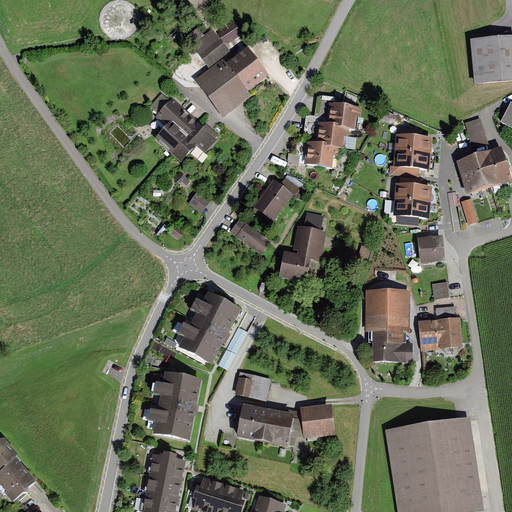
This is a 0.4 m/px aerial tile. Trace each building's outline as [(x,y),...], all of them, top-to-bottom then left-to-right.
[(233,22),(215,33),(225,45),(241,34),(233,22)] [(191,45),(209,69),(230,53),(225,45),(215,33),(212,29),(191,45)] [(474,85),(511,81),(511,35),(470,39),(474,85)] [(247,93),(268,78),(247,50),(227,65),(224,60),(195,81),(224,119),(251,98),(247,93)] [(165,129),(156,140),(181,162),(196,146),(205,154),(220,137),(206,123),(203,126),(173,99),(171,101),(162,94),(150,107),(158,114),(156,117),(159,120),(157,122),(165,129)] [(318,124),(327,125),(329,106),(334,106),(335,97),(320,95),(317,117),(306,115),(302,144),(298,144),(296,156),(306,157),(307,143),(316,144),(318,124)] [(511,102),(501,122),(511,127),(511,102)] [(334,106),(329,106),(327,125),(337,126),(337,129),(349,130),(355,131),(356,118),(360,118),(361,109),(334,106)] [(465,123),(476,156),(491,151),(480,119),(465,123)] [(318,124),(316,144),(332,146),(332,149),(339,150),(343,150),(344,137),(348,138),(349,130),(337,129),(337,126),(327,125),(318,124)] [(396,136),(395,153),(431,156),(432,140),(396,136)] [(306,157),(305,166),(332,169),(333,157),(338,157),(339,150),(332,149),(332,146),(316,144),(307,143),(306,157)] [(501,148),(491,151),(476,156),(456,162),(466,195),(511,181),(501,148)] [(429,171),(431,156),(395,153),(393,168),(391,168),(390,175),(419,177),(419,170),(429,171)] [(174,179),(185,188),(191,181),(180,171),(174,179)] [(339,193),(342,195),(350,181),(346,179),(339,193)] [(396,185),(395,200),(431,203),(432,189),(424,188),(425,181),(400,179),(399,185),(396,185)] [(274,182),(254,209),(273,223),(293,195),(298,198),(303,192),(289,181),(283,189),(274,182)] [(456,192),(448,193),(450,208),(458,206),(456,192)] [(189,205),(202,214),(210,203),(197,194),(189,205)] [(430,220),(431,203),(395,200),(393,217),(397,218),(396,225),(419,227),(420,220),(430,220)] [(470,200),(462,202),(468,225),(477,222),(470,200)] [(284,251),(279,275),(307,280),(309,272),(311,272),(312,269),(314,260),(321,261),(327,232),(319,231),(322,217),(308,215),(306,228),(298,227),(294,249),(299,250),(298,254),(284,251)] [(240,222),(231,234),(259,255),(268,243),(240,222)] [(184,234),(174,226),(169,233),(179,241),(184,234)] [(418,240),(421,265),(446,262),(443,237),(418,240)] [(448,283),(433,285),(435,300),(450,298),(448,283)] [(180,348),(212,365),(242,310),(210,292),(204,303),(197,299),(191,309),(198,313),(191,326),(185,323),(179,334),(186,337),(180,348)] [(371,345),(371,365),(414,365),(414,343),(408,343),(408,334),(411,334),(411,292),(366,292),(366,334),(369,334),(369,345),(371,345)] [(419,322),(421,352),(463,349),(461,319),(457,319),(456,307),(436,309),(437,320),(419,322)] [(153,435),(190,441),(202,379),(166,373),(163,385),(156,383),(154,395),(161,397),(158,412),(152,411),(150,421),(156,422),(153,435)] [(240,373),(235,395),(266,402),(272,380),(240,373)] [(237,437),(263,442),(269,409),(243,404),(237,437)] [(331,404),(301,408),(301,412),(303,439),(334,436),(331,404)] [(288,413),(269,409),(263,442),(288,447),(289,445),(294,414),(288,413)] [(303,439),(301,412),(289,410),(288,413),(294,414),(289,445),(296,447),(297,438),(303,439)] [(386,432),(398,511),(475,511),(483,511),(468,420),(386,432)] [(0,489),(13,505),(37,485),(15,460),(19,457),(4,441),(0,441),(0,489)] [(153,456),(149,478),(183,484),(187,462),(177,460),(177,457),(164,454),(163,458),(153,456)] [(149,478),(145,496),(179,503),(183,484),(149,478)] [(195,511),(197,511),(215,511),(223,487),(203,482),(200,491),(198,491),(195,501),(197,502),(195,511)] [(244,494),(223,487),(215,511),(241,511),(244,504),(241,503),(244,494)] [(177,511),(179,503),(145,496),(142,511),(177,511)] [(283,511),(286,505),(259,497),(254,511),(283,511)]
